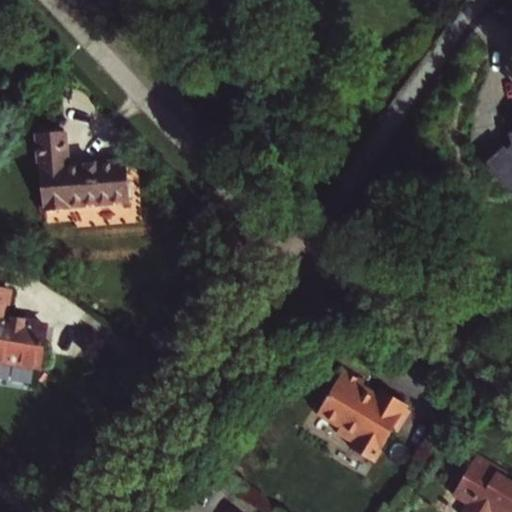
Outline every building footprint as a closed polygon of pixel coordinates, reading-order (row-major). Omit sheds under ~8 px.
[(267,135),(280,150),(297,133),(284,119),(267,135)] [(45,210),(131,202),(128,163),(68,167),(66,132),(39,134),(45,210)] [(0,299),(9,299),(7,283),(0,283),(0,299)] [(0,402),(6,402),(4,369),(55,365),(52,324),(11,324),(9,299),(0,299),(0,402)] [(364,386),(344,374),(319,418),(341,431),(339,436),(356,446),(352,452),(375,465),(394,433),(398,435),(410,413),(406,411),(408,408),(382,392),(377,401),(361,392),(364,386)] [(511,511),(511,483),(507,480),(510,475),(479,456),(458,490),(474,499),(466,511),(511,511)]
